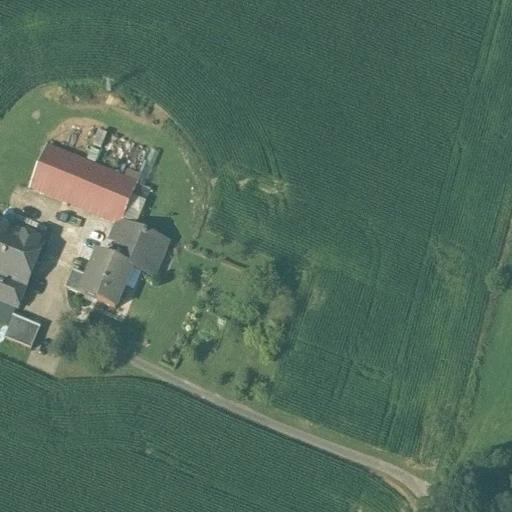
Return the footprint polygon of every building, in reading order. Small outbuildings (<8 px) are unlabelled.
[(139,188),(47,150),(31,190),(120,227),(122,228),(123,227),(139,188)] [(168,246),(123,227),(122,228),(120,227),(113,243),(120,246),(114,262),(134,271),(154,280),(168,246)] [(44,247),(0,228),(0,280),(26,291),(44,247)] [(114,262),(100,256),(89,280),(73,274),(66,291),(117,312),(134,271),(114,262)] [(26,291),(0,280),(0,304),(17,312),(26,291)] [(17,312),(0,304),(0,324),(11,328),(14,318),(17,312)] [(42,330),(14,318),(11,328),(6,341),(33,352),(42,330)]
